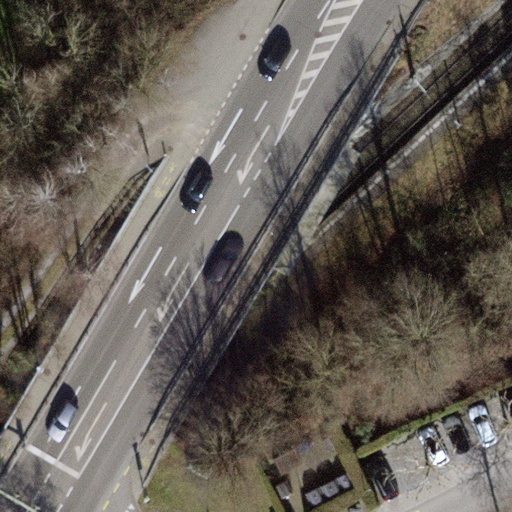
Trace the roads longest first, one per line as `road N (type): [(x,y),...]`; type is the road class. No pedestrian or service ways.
road 1 (primary): [(42,511),(356,0)]
road 2 (track): [(255,160),(195,138),(148,141),(0,336)]
